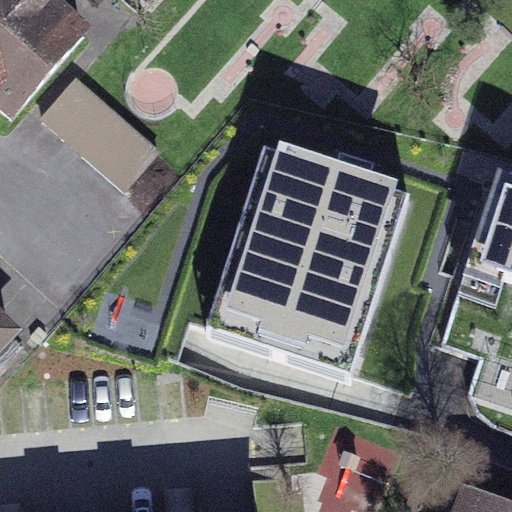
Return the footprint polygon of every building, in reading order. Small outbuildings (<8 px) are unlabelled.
[(39,0),(0,0),(0,110),(12,121),(27,105),(84,39),(39,0)] [(44,126),(125,197),(160,157),(80,86),(44,126)] [(412,207),(267,161),(208,342),(354,388),(412,207)] [(511,198),(486,276),(511,284),(511,198)] [(0,375),(23,351),(0,329),(0,375)] [(499,511),(468,499),(462,511),(499,511)]
